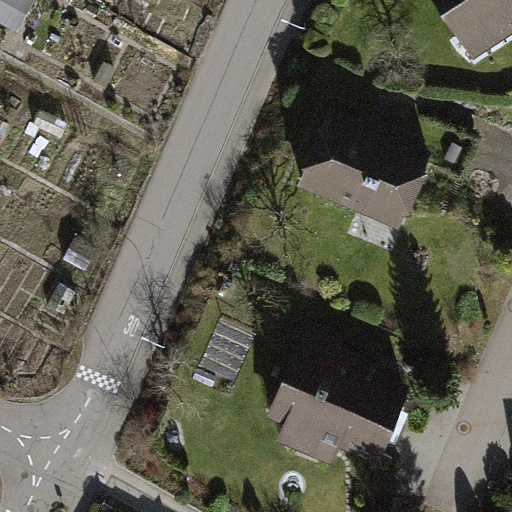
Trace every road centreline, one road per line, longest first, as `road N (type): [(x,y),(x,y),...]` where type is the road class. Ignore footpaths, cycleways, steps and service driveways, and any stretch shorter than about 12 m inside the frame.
road 1 (residential): [(259,0),(106,366),(58,452)]
road 2 (residential): [(511,374),(458,508)]
road 3 (residential): [(163,511),(58,452)]
